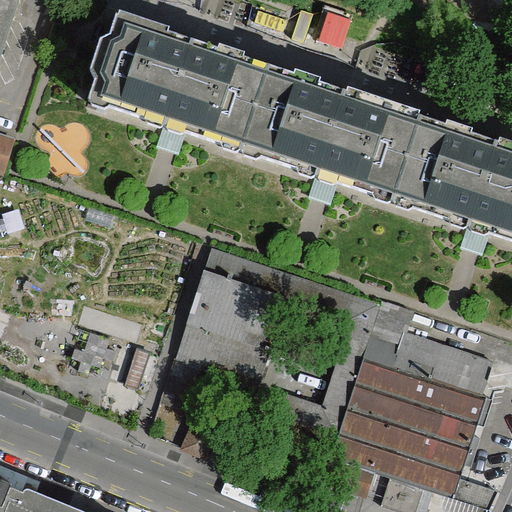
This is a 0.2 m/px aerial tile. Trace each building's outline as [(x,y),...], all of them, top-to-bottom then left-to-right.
[(0,0),(0,60),(19,0),(0,0)] [(194,44),(117,19),(111,38),(101,42),(98,51),(91,73),(96,82),(89,102),(166,127),(194,44)] [(269,69),(194,44),(166,127),(242,152),(269,69)] [(345,93),(269,69),(242,152),(318,177),(345,93)] [(421,119),(345,93),(318,177),(393,202),(421,119)] [(497,144),(421,119),(393,202),(470,228),(497,144)] [(9,163),(14,141),(0,136),(0,173),(5,175),(9,163)] [(511,149),(497,144),(470,228),(511,241),(511,149)] [(374,328),(382,304),(211,251),(205,272),(283,298),(352,320),(374,328)] [(283,298),(205,272),(203,276),(179,351),(162,402),(186,409),(200,369),(258,391),(272,349),(267,347),(283,298)] [(382,304),(374,328),(365,357),(394,366),(404,334),(411,313),(382,304)] [(323,407),(289,396),(285,408),(282,418),(338,437),(365,357),(374,328),(352,320),(323,407)] [(424,376),(434,344),(404,334),(394,366),(424,376)] [(434,344),(424,376),(482,395),(494,363),(434,344)] [(394,366),(365,357),(338,437),(332,459),(375,473),(391,479),(426,490),(455,499),(461,480),(487,397),(482,395),(424,376),(394,366)] [(511,387),(511,364),(500,361),(493,383),(511,387)] [(220,412),(204,407),(185,448),(206,456),(220,412)] [(375,473),(332,459),(324,482),(367,497),(375,473)] [(0,511),(86,511),(32,490),(25,493),(14,488),(5,476),(0,476),(0,511)] [(418,511),(426,490),(391,479),(383,506),(400,511),(418,511)] [(461,480),(455,499),(491,511),(499,492),(461,480)]
